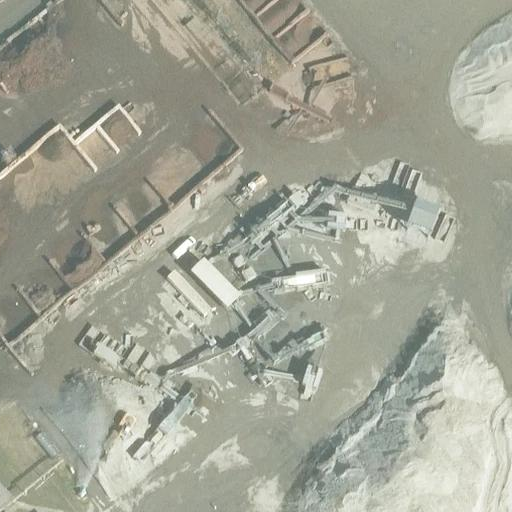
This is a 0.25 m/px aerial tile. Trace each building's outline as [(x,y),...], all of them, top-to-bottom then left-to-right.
[(112,143),(123,160),(149,144),(138,126),(112,143)] [(0,257),(52,216),(17,173),(0,186),(0,257)] [(302,238),(157,345),(183,381),(248,332),(247,331),(327,272),(302,238)] [(128,405),(106,378),(72,406),(94,433),(128,405)] [(0,511),(3,511),(13,505),(0,488),(0,511)]
